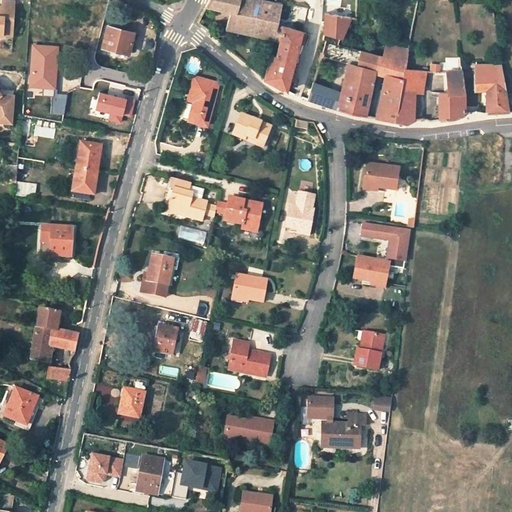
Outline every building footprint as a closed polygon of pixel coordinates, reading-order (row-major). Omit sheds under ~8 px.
[(209,0),(206,7),(231,12),(226,28),(273,40),(277,25),(277,23),(237,13),(240,0),(209,0)] [(282,6),(276,4),(258,0),(240,0),(237,13),(277,23),(282,6)] [(324,0),(324,13),(351,19),(358,20),(358,0),(324,0)] [(0,34),(3,35),(4,27),(13,27),(15,1),(2,1),(1,8),(1,10),(0,10),(0,34)] [(324,13),(323,34),(342,39),(351,19),(324,13)] [(134,33),(135,25),(110,19),(108,26),(134,33)] [(107,25),(102,46),(129,53),(134,33),(108,26),(107,25)] [(286,90),(300,38),(305,39),(306,33),(277,25),(273,40),(280,41),(276,55),(270,54),(264,78),(286,90)] [(13,36),(13,27),(4,27),(3,35),(13,36)] [(338,91),(334,108),(366,115),(375,72),(379,55),(340,44),(342,39),(323,34),(323,39),(326,40),(322,54),(346,60),(338,91)] [(386,44),(383,57),(406,64),(407,62),(408,55),(409,49),(386,44)] [(375,116),(375,117),(395,121),(401,89),(405,68),(406,64),(383,57),(379,55),(375,72),(387,75),(377,116),(375,116)] [(493,64),(476,64),(475,90),(486,90),(486,112),(508,111),(500,66),(493,66),(493,64)] [(422,92),(426,70),(405,68),(401,89),(416,91),(422,92)] [(447,71),(448,92),(438,92),(439,120),(451,117),(452,119),(465,114),(465,94),(462,71),(447,71)] [(196,93),(193,101),(188,119),(208,125),(219,82),(194,74),(189,91),(196,93)] [(338,91),(313,81),(307,99),(334,108),(338,91)] [(0,121),(11,123),(13,91),(0,89),(0,121)] [(416,120),(416,91),(401,89),(395,121),(407,124),(408,122),(416,120)] [(189,91),(187,99),(193,101),(196,93),(189,91)] [(424,92),(422,92),(416,91),(416,120),(424,118),(424,92)] [(42,113),(22,109),(22,115),(33,117),(41,118),(42,113)] [(133,114),(122,111),(117,128),(104,126),(104,129),(131,134),(137,114),(133,114)] [(253,119),(241,114),(233,136),(244,141),(246,137),(264,145),(272,127),(253,119)] [(32,124),(33,117),(22,115),(21,123),(32,124)] [(244,141),(263,148),(264,145),(246,137),(244,141)] [(102,145),(81,142),(76,167),(71,191),(92,194),(97,170),(94,170),(97,153),(101,154),(102,145)] [(375,146),(366,146),(366,158),(375,158),(375,146)] [(16,181),(17,165),(6,164),(5,173),(12,174),(11,183),(16,184),(16,181)] [(395,189),(398,168),(367,164),(364,183),(378,185),(377,187),(395,189)] [(206,202),(199,200),(202,190),(188,186),(189,182),(168,176),(165,186),(171,188),(166,207),(187,213),(186,217),(201,221),(203,213),(213,215),(214,210),(215,207),(205,204),(206,202)] [(36,188),(16,184),(15,195),(34,198),(36,188)] [(165,186),(160,205),(166,207),(171,188),(165,186)] [(310,209),(313,197),(300,194),(297,207),(310,209)] [(251,203),(242,202),(243,200),(227,197),(226,204),(224,213),(223,219),(238,223),(242,224),(241,228),(256,232),(262,205),(262,204),(252,201),(251,203)] [(226,204),(215,202),(215,207),(214,210),(224,213),(226,204)] [(297,207),(289,205),(285,227),(297,229),(298,228),(309,230),(314,210),(310,209),(297,207)] [(165,211),(186,217),(187,213),(166,207),(165,211)] [(394,266),(405,267),(410,228),(362,221),(360,237),(388,241),(386,258),(395,259),(394,266)] [(42,229),(40,255),(67,257),(68,247),(69,237),(72,237),(73,228),(50,226),(50,229),(42,229)] [(173,259),(171,268),(176,270),(180,254),(164,251),(163,257),(173,259)] [(163,257),(152,254),(147,275),(145,274),(144,280),(142,292),(165,297),(167,285),(171,268),(173,259),(163,257)] [(390,262),(358,256),(353,278),(372,282),(373,279),(386,281),(390,262)] [(267,281),(236,275),(232,295),(248,299),(263,302),(267,281)] [(372,282),(371,286),(384,288),(386,281),(373,279),(372,282)] [(79,335),(57,329),(60,311),(41,307),(31,360),(47,363),(49,345),(53,346),(71,350),(75,351),(79,335)] [(206,322),(194,320),(192,329),(204,331),(206,322)] [(177,329),(159,325),(153,352),(172,355),(177,329)] [(376,370),(383,335),(365,331),(362,350),(359,349),(357,349),(353,365),(376,370)] [(249,343),(234,340),(232,347),(233,347),(231,357),(231,356),(228,369),(239,371),(241,365),(251,367),(250,373),(266,376),(270,355),(248,350),(249,343)] [(239,371),(250,373),(251,367),(241,365),(239,371)] [(71,369),(50,366),(48,378),(68,382),(71,369)] [(203,384),(206,369),(199,368),(195,382),(203,384)] [(147,381),(135,379),(133,390),(125,388),(124,397),(122,397),(119,414),(139,418),(147,381)] [(16,388),(4,416),(17,421),(26,424),(33,409),(37,397),(16,388)] [(388,410),(390,398),(375,396),(373,408),(388,410)] [(359,449),(360,425),(364,426),(365,416),(349,415),(348,425),(332,424),(333,400),(309,399),(308,409),(313,409),(313,419),(327,419),(327,424),(322,423),(322,444),(347,445),(347,448),(359,449)] [(17,421),(15,425),(29,431),(37,411),(33,409),(26,424),(17,421)] [(250,421),(229,417),(227,426),(226,426),(224,438),(235,440),(236,438),(236,434),(247,435),(247,440),(263,442),(263,440),(270,441),(273,422),(251,418),(250,421)] [(0,462),(8,446),(0,442),(0,462)] [(149,445),(148,454),(162,456),(163,448),(149,445)] [(124,459),(92,453),(87,479),(101,482),(105,479),(106,474),(121,476),(124,459)] [(126,456),(125,466),(139,467),(140,456),(126,456)] [(156,494),(162,460),(143,457),(137,484),(136,490),(142,491),(156,494)] [(183,473),(176,472),(172,497),(186,499),(188,485),(216,490),(220,467),(186,461),(183,473)] [(1,489),(0,494),(0,505),(19,510),(21,500),(1,489)] [(270,511),(272,496),(244,493),(240,511),(270,511)]
